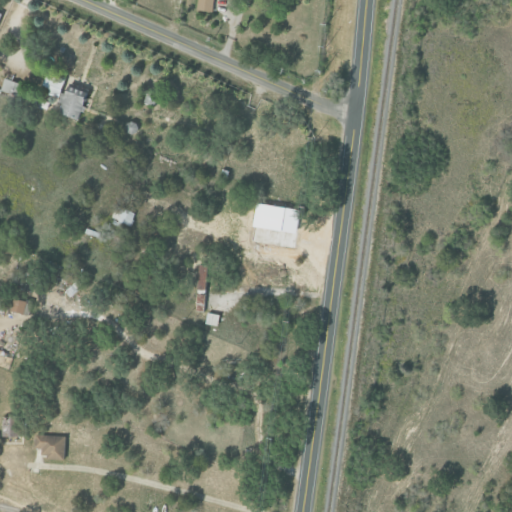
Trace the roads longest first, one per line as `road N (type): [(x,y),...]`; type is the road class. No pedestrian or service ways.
road 1 (tertiary): [(364,0),(301,511)]
road 2 (residential): [(354,118),(80,0)]
